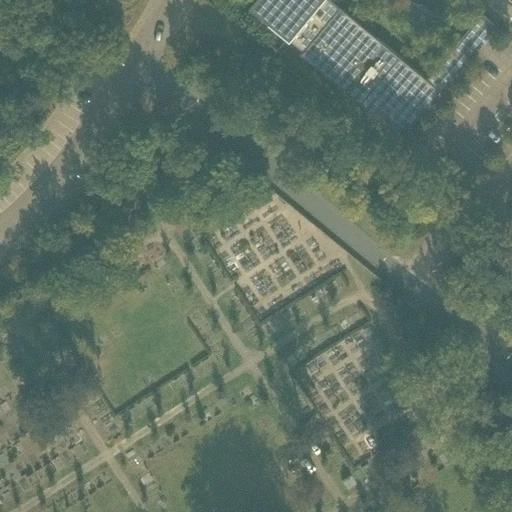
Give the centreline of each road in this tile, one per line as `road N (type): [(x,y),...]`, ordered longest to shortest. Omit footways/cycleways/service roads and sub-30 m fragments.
road 1 (unclassified): [(511,364),(236,135),(133,69)]
road 2 (unclassified): [(0,233),(49,188),(133,69)]
